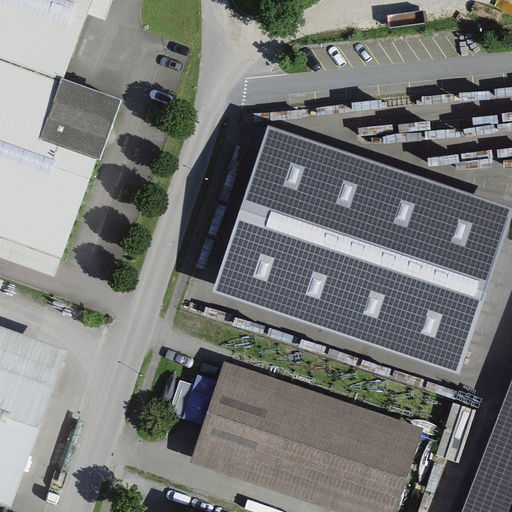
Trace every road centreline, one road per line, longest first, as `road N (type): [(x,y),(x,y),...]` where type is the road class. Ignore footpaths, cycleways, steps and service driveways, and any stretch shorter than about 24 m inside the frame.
road 1 (residential): [(218,0),(216,93),(81,511)]
road 2 (unknown): [(0,307),(101,341),(130,363)]
